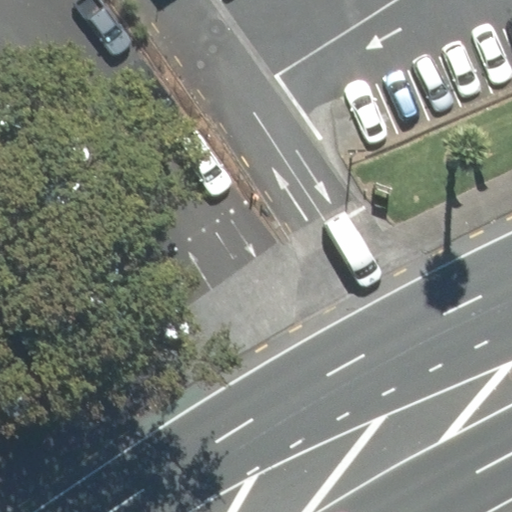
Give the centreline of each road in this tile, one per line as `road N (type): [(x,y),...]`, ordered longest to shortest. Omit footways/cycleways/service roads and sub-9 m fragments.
road 1 (primary): [(69,511),(127,469),(511,248)]
road 2 (unknown): [(381,323),(423,500)]
road 3 (primary): [(511,449),(404,511)]
